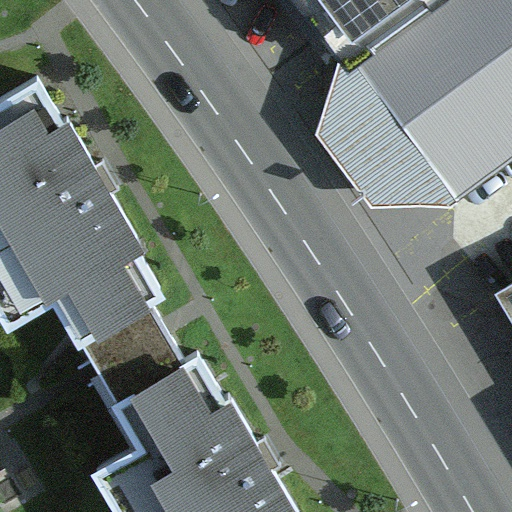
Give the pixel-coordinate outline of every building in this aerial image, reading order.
[(296,0),(346,69),(442,0),(296,0)] [(448,209),(511,162),(511,0),(442,0),(346,69),(448,209)] [(448,209),(346,69),(321,138),(374,206),(448,209)] [(164,296),(39,87),(0,109),(0,303),(14,326),(55,302),(81,345),(164,296)] [(511,266),(467,292),(511,370),(511,266)] [(289,511),(201,364),(119,414),(145,457),(103,482),(121,511),(289,511)]
